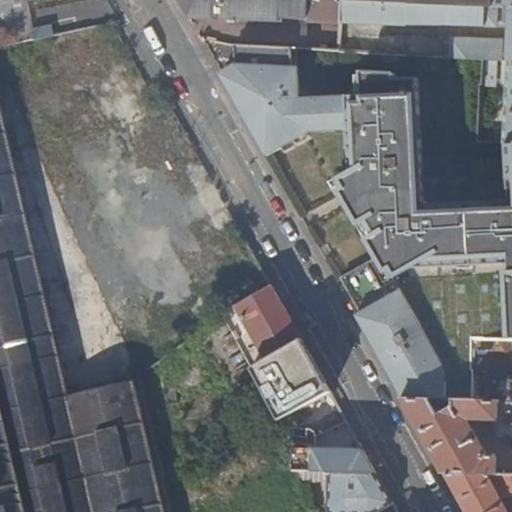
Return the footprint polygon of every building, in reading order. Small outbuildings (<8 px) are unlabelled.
[(341,51),(344,0),(342,0),(179,0),(190,19),(282,22),(282,18),(340,22),(339,45),(332,45),(332,51),(341,51)] [(511,61),(511,7),(505,7),(344,0),(341,51),(349,52),(350,23),(511,27),(511,42),(511,61)] [(451,58),(501,60),(502,41),(452,39),(451,58)] [(224,74),(222,76),(266,154),(313,127),(351,133),(356,137),(356,144),(352,149),(354,186),(362,200),(352,206),(363,224),(368,222),(378,240),(373,243),(382,258),(343,281),(362,315),(357,317),(403,399),(474,400),(475,341),(511,341),(511,142),(510,142),(511,189),(511,199),(430,203),(425,199),(418,77),(394,78),(394,72),(361,71),(363,98),(291,99),(294,49),(235,46),(233,67),(224,74)] [(166,511),(135,379),(70,394),(0,96),(0,511),(166,511)] [(294,319),(274,286),(235,309),(245,330),(251,327),(263,349),(269,346),(274,356),(303,339),(293,321),(294,319)] [(274,356),(255,367),(283,419),(330,390),(303,339),(274,356)] [(511,341),(475,341),(474,400),(476,400),(477,369),(511,369),(511,380),(508,381),(508,401),(511,401),(511,341)] [(474,400),(403,399),(445,473),(498,474),(498,457),(497,456),(489,455),(469,420),(470,419),(493,419),(493,430),(495,432),(498,433),(498,434),(511,434),(511,401),(508,401),(476,400),(474,400)] [(308,448),(298,448),(297,469),(300,470),(307,471),(308,448)] [(363,449),(308,448),(307,471),(331,471),(377,473),(363,449)] [(377,473),(331,471),(330,511),(352,511),(375,511),(394,502),(377,473)] [(511,511),(511,474),(498,474),(445,473),(466,511),(511,511)]
